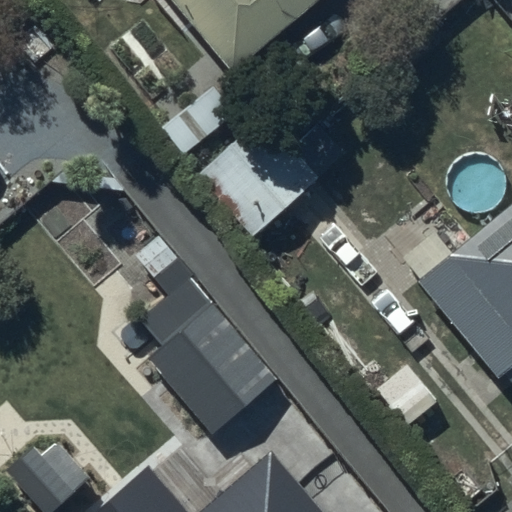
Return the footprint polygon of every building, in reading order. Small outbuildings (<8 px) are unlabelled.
[(161,0),(223,73),(310,0),(161,0)] [(243,113),(222,87),(170,130),(191,156),(243,113)] [(202,170),(263,234),(318,182),(257,117),(202,170)] [(511,203),(426,278),(511,378),(511,203)] [(161,237),(135,257),(169,300),(138,324),(213,423),(270,379),(161,237)] [(14,470),(47,508),(81,478),(48,440),(14,470)] [(327,511),(274,447),(195,511),(182,511),(148,471),(97,511),(327,511)]
